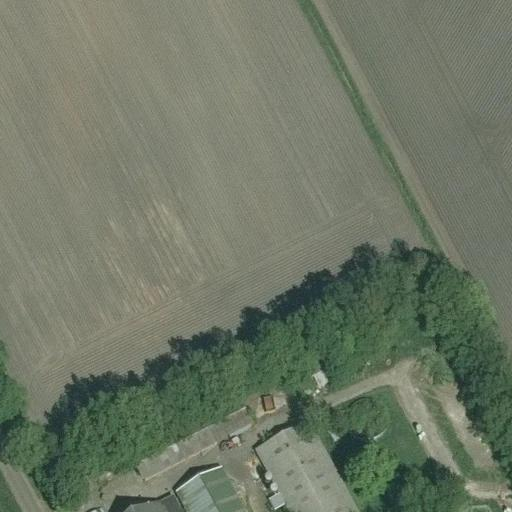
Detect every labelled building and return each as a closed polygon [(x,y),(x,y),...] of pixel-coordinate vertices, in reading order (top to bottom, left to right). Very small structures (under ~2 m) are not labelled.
[(305,394),(333,383),(328,369),(299,380),(305,394)] [(454,382),(442,389),(461,424),(474,417),(454,382)] [(144,485),(250,428),(235,400),(129,456),(144,485)] [(381,415),(358,419),(361,436),(384,432),(381,415)] [(355,511),(307,424),(255,453),(280,497),(269,503),(274,511),(285,506),(288,511),(355,511)] [(493,449),(482,453),(490,472),(500,468),(493,449)] [(242,511),(220,472),(177,496),(185,511),(242,511)] [(73,502),(84,494),(71,475),(60,483),(73,502)] [(147,511),(179,511),(171,498),(157,506),(158,507),(147,511)]
